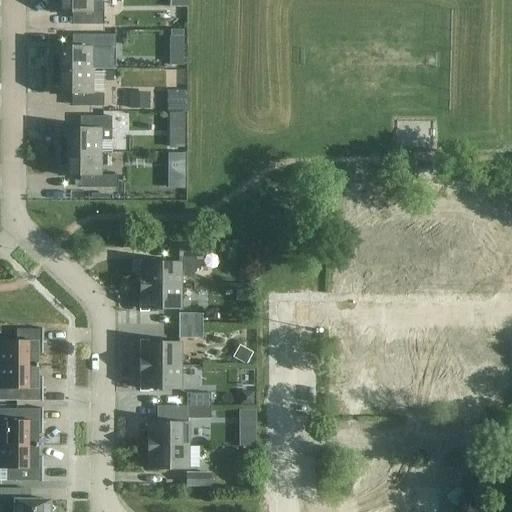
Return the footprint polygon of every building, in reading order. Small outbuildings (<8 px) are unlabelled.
[(104,0),(50,0),(50,3),(53,3),(53,13),(80,13),(80,26),(104,26),(104,0)] [(116,48),(116,36),(80,36),(80,48),(53,48),(53,58),(50,58),(51,71),(93,71),(93,48),(116,48)] [(169,66),(183,66),(183,56),(170,56),(169,66)] [(93,71),(51,71),(50,85),(53,85),(53,95),(80,95),(80,107),(104,107),(104,94),(93,94),(93,71)] [(168,92),(168,112),(188,112),(188,92),(168,92)] [(150,93),(130,93),(129,109),(150,109),(150,93)] [(101,153),(101,140),(112,140),(112,117),(88,117),(88,130),(61,130),(61,140),(59,140),(59,153),(101,153)] [(185,149),(185,137),(169,137),(169,148),(185,149)] [(101,176),(101,153),(59,153),(59,166),(61,166),(61,176),(88,176),(88,189),(118,189),(118,176),(101,176)] [(186,154),(168,154),(168,166),(186,166),(186,154)] [(354,186),(374,187),(374,167),(354,167),(354,186)] [(418,171),(418,180),(418,181),(432,181),(432,171),(418,171)] [(354,183),(333,184),(335,207),(363,205),(362,189),(354,190),(354,183)] [(348,230),(348,254),(361,254),(360,280),(383,281),(384,237),(360,237),(360,230),(348,230)] [(384,237),(383,281),(407,281),(408,254),(420,255),(420,230),(408,230),(408,238),(384,237)] [(438,230),(437,254),(450,254),(449,280),(472,281),(473,238),(449,237),(449,230),(438,230)] [(473,238),(472,281),(496,281),(497,254),(509,255),(510,230),(497,230),(497,238),(473,238)] [(203,260),(203,247),(179,247),(179,263),(143,263),(143,272),(140,272),(140,287),(180,287),(180,277),(191,277),(196,272),(196,260),(203,260)] [(180,310),(180,287),(140,287),(140,302),(143,302),(143,310),(180,310)] [(179,327),(203,327),(203,314),(179,314),(179,327)] [(203,340),(203,327),(179,327),(179,340),(203,340)] [(43,354),(43,330),(17,330),(17,343),(0,342),(0,366),(38,366),(38,354),(43,354)] [(180,367),(180,344),(143,343),(143,352),(140,352),(140,367),(180,367)] [(246,365),(253,353),(239,346),(233,358),(246,365)] [(349,388),(350,413),(362,412),(362,404),(386,404),(385,361),(361,361),(361,388),(349,388)] [(385,361),(386,404),(410,404),(410,411),(421,411),(421,387),(409,387),(408,361),(385,361)] [(475,362),(476,405),(499,404),(499,411),(511,411),(511,387),(498,387),(498,361),(475,362)] [(439,389),(439,413),(452,413),(452,405),(476,405),(475,362),(451,362),(451,389),(439,389)] [(38,378),(38,366),(0,366),(0,402),(43,402),(43,378),(38,378)] [(180,390),(180,367),(140,367),(140,382),(143,382),(143,390),(180,390)] [(254,393),(241,393),(241,405),(254,405),(254,393)] [(211,407),(211,394),(187,394),(187,407),(211,407)] [(211,420),(211,407),(187,407),(187,420),(211,420)] [(262,408),(245,408),(245,444),(262,443),(262,408)] [(43,434),(43,410),(0,409),(0,445),(38,446),(38,434),(43,434)] [(188,447),(188,424),(150,423),(150,432),(148,432),(148,447),(188,447)] [(0,445),(0,469),(6,469),(6,482),(43,482),(43,458),(38,458),(38,446),(0,445)] [(197,468),(197,447),(188,447),(148,447),(148,462),(150,462),(150,470),(188,470),(188,468),(197,468)] [(210,474),(187,474),(187,487),(211,487),(210,474)] [(50,511),(51,501),(25,501),(25,489),(0,489),(0,510),(15,510),(14,511),(50,511)]
